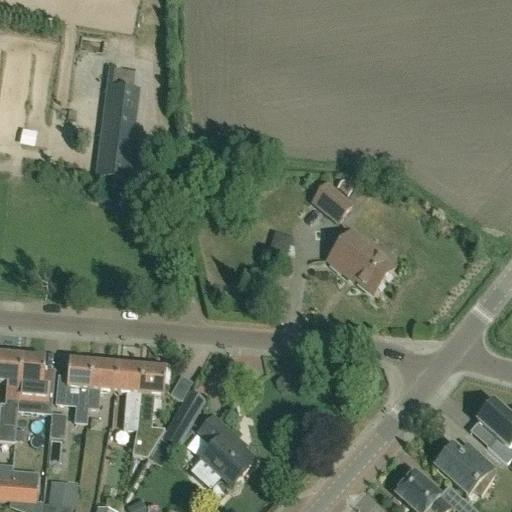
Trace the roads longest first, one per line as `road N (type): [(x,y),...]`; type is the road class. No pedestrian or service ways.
road 1 (residential): [(431,377),(392,352),(0,320)]
road 2 (unclassified): [(315,511),(431,377)]
